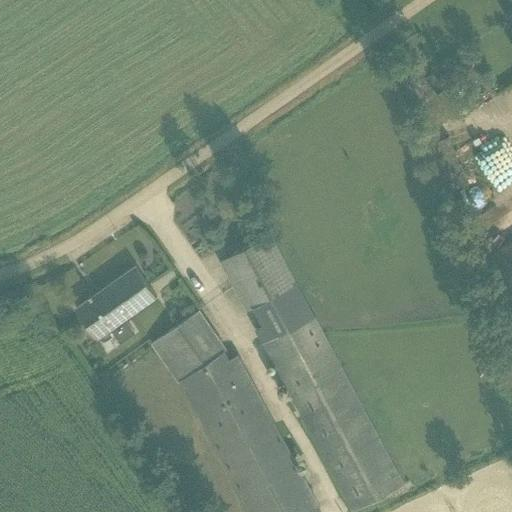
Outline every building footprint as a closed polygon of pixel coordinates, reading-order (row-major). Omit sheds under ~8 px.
[(492,148),(484,152),(477,140),(461,149),(479,179),(502,166),(492,148)] [(270,236),(221,261),(348,511),(361,511),(400,493),(270,236)] [(511,239),(489,254),(511,289),(511,239)] [(102,337),(161,297),(137,263),(78,303),(102,337)] [(198,316),(152,341),(176,379),(241,511),(317,511),(237,359),(227,363),(198,316)]
